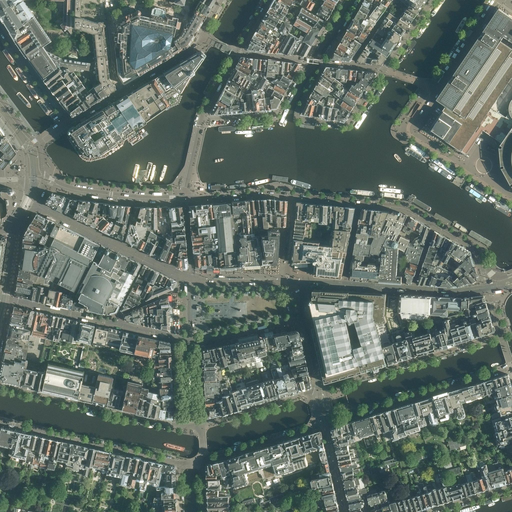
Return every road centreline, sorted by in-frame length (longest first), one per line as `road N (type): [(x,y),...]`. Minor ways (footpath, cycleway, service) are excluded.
road 1 (tertiary): [(494,277),(470,246),(400,208),(272,192),(184,198)]
road 2 (residential): [(3,298),(185,340),(304,318)]
road 3 (residential): [(432,0),(348,125),(298,114),(325,63)]
road 4 (residential): [(511,366),(501,333),(318,389)]
road 5 (residential): [(304,318),(307,291),(319,283),(493,286)]
road 6 (residential): [(200,425),(0,385)]
road 7 (residential): [(325,425),(511,368)]
road 8 (residential): [(0,421),(178,463)]
road 9 (tertiary): [(184,198),(66,186),(43,174),(37,145)]
road 10 (residential): [(201,35),(66,123)]
road 11 (residential): [(0,180),(18,180),(27,196),(3,298)]
road 12 (residential): [(304,60),(275,114),(202,119)]
road 13 (residential): [(203,461),(325,425)]
road 14 (residential): [(318,389),(200,425)]
